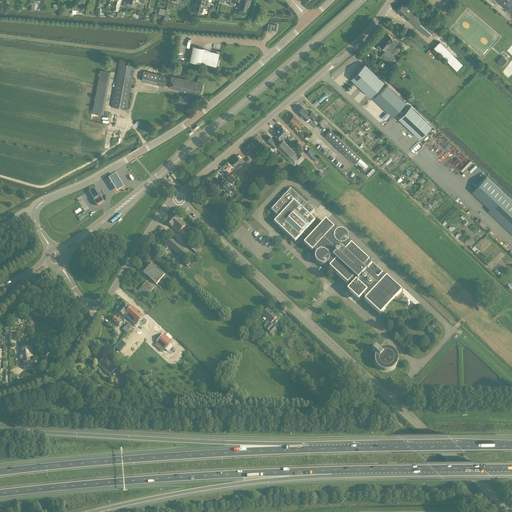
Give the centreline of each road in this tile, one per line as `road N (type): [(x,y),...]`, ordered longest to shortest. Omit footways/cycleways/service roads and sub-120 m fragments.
road 1 (tertiary): [(508,511),(176,196)]
road 2 (secondary): [(82,237),(358,0)]
road 3 (tertiary): [(35,211),(49,196),(188,123),(309,20)]
road 4 (motorway): [(0,493),(331,470)]
road 5 (motorway): [(309,449),(0,471)]
road 6 (motorway): [(309,449),(0,430)]
road 7 (unclassified): [(176,196),(360,40),(390,0)]
road 8 (motorway): [(101,511),(331,470)]
road 9 (motorway): [(511,446),(309,449)]
road 10 (track): [(189,38),(162,37),(133,52),(0,34)]
road 11 (motorway): [(331,470),(511,467)]
road 12 (track): [(126,123),(116,146),(38,189),(0,178)]
road 13 (unclassified): [(0,394),(65,364),(94,305)]
road 14 (tertiary): [(94,305),(176,196)]
